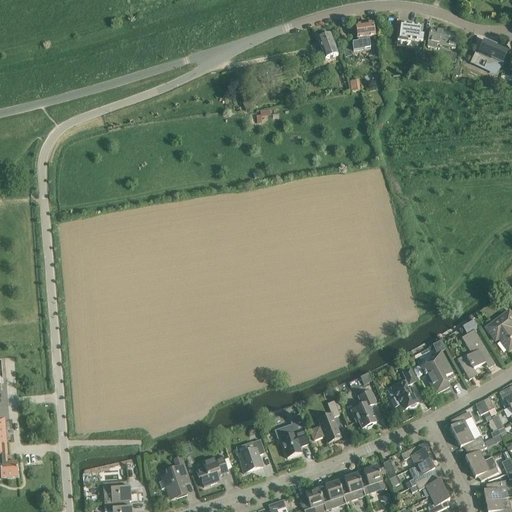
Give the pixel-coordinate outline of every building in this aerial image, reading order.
[(373,24),(365,25),(361,25),(355,26),(357,40),(358,40),(359,43),(352,44),(353,50),(353,53),(363,52),(371,51),(370,49),(369,42),(367,42),(367,39),(375,38),(373,24)] [(399,25),(399,27),(397,42),(410,44),(411,42),(422,43),(423,37),(421,36),(423,28),(399,25)] [(458,35),(431,29),(428,44),(427,48),(436,50),(437,46),(455,49),(458,35)] [(334,48),(330,35),(318,39),(322,52),(325,61),(338,56),(335,47),(334,48)] [(500,65),(502,65),(508,52),(484,41),(478,55),(477,58),(485,61),(482,68),(496,74),(500,65)] [(455,64),(456,54),(450,53),(448,63),(455,64)] [(261,112),(262,115),(257,116),(258,123),(266,122),(265,117),(272,115),(271,110),(261,112)] [(495,342),(498,340),(508,353),(511,349),(511,315),(509,311),(485,329),(495,342)] [(473,321),(468,324),(473,332),(474,331),(478,329),(473,321)] [(470,353),(457,361),(467,378),(475,373),(474,370),(485,363),(485,362),(491,359),(474,331),(473,332),(461,339),(470,353)] [(415,369),(413,372),(416,377),(419,377),(421,376),(422,374),(423,373),(435,395),(450,388),(444,378),(453,374),(442,354),(441,352),(437,354),(432,357),(434,360),(420,368),(421,369),(420,369),(417,368),(415,369)] [(403,412),(409,409),(410,409),(410,410),(411,410),(412,410),(413,410),(414,410),(414,409),(415,409),(416,408),(417,407),(417,406),(417,405),(419,404),(414,395),(410,397),(405,387),(409,386),(416,382),(410,370),(402,373),(406,381),(391,389),(395,398),(391,401),(395,408),(400,406),(403,412)] [(368,375),(360,379),(364,386),(372,383),(368,375)] [(509,408),(511,406),(511,387),(499,394),(503,401),(505,400),(509,408)] [(362,430),(366,429),(368,429),(372,427),(373,426),(376,424),(369,408),(376,405),(370,392),(358,397),(362,406),(351,411),(356,423),(358,422),(362,430)] [(344,405),(349,409),(354,404),(349,399),(344,405)] [(483,401),(483,402),(488,412),(489,412),(494,410),(488,399),(483,401)] [(324,436),(327,445),(341,439),(333,419),(340,416),(334,402),(327,405),(331,415),(318,420),(321,429),(320,429),(319,428),(310,432),(314,442),(323,438),(323,437),(324,436)] [(488,412),(483,402),(475,406),(480,416),(488,412)] [(450,429),(455,439),(469,432),(464,422),(471,419),(468,413),(451,422),(453,427),(450,429)] [(488,414),(484,416),(487,423),(492,420),(488,414)] [(4,420),(0,419),(0,462),(0,464),(0,467),(1,479),(18,478),(17,463),(7,464),(7,456),(7,455),(4,420)] [(290,427),(275,432),(278,441),(280,440),(287,460),(301,455),(299,447),(301,446),(301,447),(308,445),(304,433),(303,433),(302,431),(304,430),(302,422),(292,426),(290,427)] [(500,435),(498,432),(498,431),(490,434),(493,439),(500,435)] [(466,452),(484,443),(481,438),(474,441),(469,432),(455,439),(460,449),(463,447),(466,452)] [(499,436),(493,439),(496,445),(502,442),(499,436)] [(260,441),(252,444),(254,450),(238,456),(241,465),(240,466),(243,475),(263,468),(259,457),(265,454),(260,441)] [(486,449),(484,443),(466,452),(468,457),(465,459),(470,469),(484,462),(479,453),(486,449)] [(411,458),(415,467),(429,461),(424,450),(421,452),(418,447),(401,456),(404,462),(411,458)] [(162,481),(159,482),(162,490),(166,488),(170,500),(186,494),(183,487),(189,485),(187,479),(182,465),(180,458),(174,460),(176,467),(177,468),(165,472),(167,476),(161,478),(162,481)] [(219,483),(217,476),(220,475),(220,476),(228,473),(223,458),(215,461),(215,459),(202,463),(204,468),(196,471),(199,480),(201,480),(204,488),(219,483)] [(491,458),(484,462),(470,469),(475,479),(478,477),(481,483),(499,474),(491,458)] [(383,465),(389,481),(395,478),(396,477),(390,461),(383,465)] [(429,461),(415,467),(409,471),(414,480),(409,482),(412,488),(434,477),(431,472),(434,471),(429,461)] [(365,476),(359,478),(358,478),(365,496),(385,489),(377,467),(363,472),(365,476)] [(365,497),(365,496),(358,478),(359,478),(358,475),(356,475),(356,474),(354,474),(351,475),(350,476),(350,477),(344,479),(345,484),(339,486),(345,504),(346,504),(365,497)] [(434,477),(412,488),(410,489),(412,494),(418,491),(419,492),(426,488),(430,498),(444,491),(439,480),(436,482),(434,477)] [(399,485),(395,478),(389,481),(392,488),(399,485)] [(104,504),(131,502),(130,489),(128,489),(128,482),(102,484),(103,493),(105,493),(106,504),(104,504)] [(326,511),(346,505),(346,504),(345,504),(339,486),(338,482),(324,487),(326,491),(320,493),(326,511)] [(483,492),(485,503),(501,500),(508,499),(505,482),(486,486),(487,491),(483,492)] [(326,511),(320,493),(319,490),(305,494),(306,499),(300,501),(303,511),(326,511)] [(434,505),(427,509),(428,511),(439,511),(449,508),(446,502),(449,501),(447,497),(449,496),(448,495),(447,492),(446,491),(445,492),(444,491),(430,498),(434,505)] [(503,510),(501,500),(485,503),(487,511),(511,511),(510,509),(503,510)] [(269,511),(284,511),(284,509),(286,508),(283,501),(268,506),(269,511)] [(131,502),(104,504),(104,511),(132,511),(132,509),(130,509),(129,503),(131,503),(131,502)]
